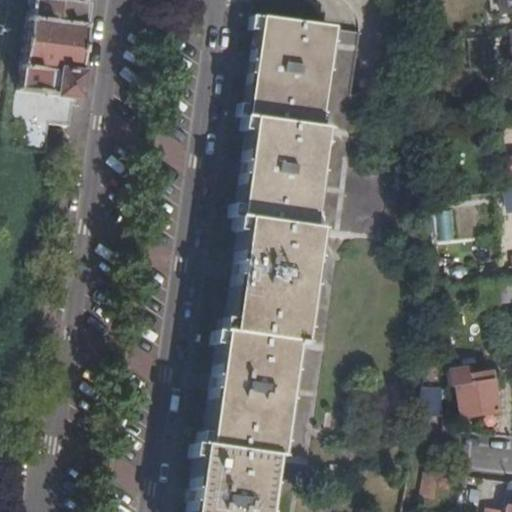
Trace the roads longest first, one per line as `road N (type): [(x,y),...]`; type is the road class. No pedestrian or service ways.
road 1 (residential): [(117,0),(38,511)]
road 2 (residential): [(147,511),(213,0)]
